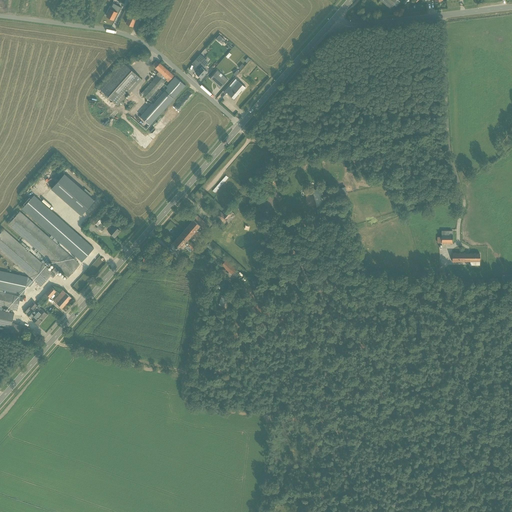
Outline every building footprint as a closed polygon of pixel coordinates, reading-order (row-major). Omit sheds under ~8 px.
[(391,9),(398,0),(397,0),(380,0),(381,0),(391,9)] [(113,21),(118,11),(111,7),(106,17),(113,21)] [(125,24),(134,28),(137,19),(129,16),(125,24)] [(212,39),(220,47),(224,42),(216,35),(212,39)] [(208,41),(201,49),(204,51),(211,44),(208,41)] [(206,53),(201,59),(205,63),(208,60),(213,64),(216,61),(206,53)] [(121,62),(97,87),(116,105),(140,80),(121,62)] [(170,81),(174,75),(160,62),(156,68),(170,81)] [(201,78),(207,71),(202,66),(195,73),(201,78)] [(221,88),(228,79),(218,70),(210,78),(221,88)] [(157,75),(140,93),(152,104),(140,117),(150,126),(187,86),(176,76),(168,85),(157,75)] [(234,99),(246,87),(238,80),(227,92),(234,99)] [(183,93),(172,105),(176,109),(187,97),(183,93)] [(140,120),(136,123),(143,130),(146,126),(140,120)] [(95,198),(65,173),(52,189),(82,214),(95,198)] [(329,197),(346,193),(345,187),(328,191),(329,197)] [(261,191),(252,200),(256,204),(265,195),(261,191)] [(33,194),(21,208),(82,261),(94,247),(33,194)] [(220,211),(216,216),(221,219),(220,220),(224,223),(231,215),(227,212),(224,215),(220,211)] [(19,213),(8,226),(67,277),(78,265),(19,213)] [(206,224),(206,223),(197,215),(180,235),(194,247),(195,246),(188,240),(193,234),(200,241),(203,237),(201,235),(209,227),(206,224)] [(105,227),(116,237),(122,230),(111,221),(105,227)] [(5,231),(0,235),(0,250),(28,275),(39,287),(49,276),(52,279),(54,276),(5,231)] [(438,232),(438,242),(454,242),(455,232),(438,232)] [(194,247),(180,235),(173,242),(176,244),(174,246),(176,248),(178,246),(182,250),(185,248),(190,252),(194,247)] [(453,261),(480,261),(480,252),(453,252),(453,261)] [(226,260),(222,265),(225,268),(224,269),(226,270),(232,275),(236,269),(226,260)] [(28,275),(0,269),(0,289),(24,294),(28,275)] [(217,276),(225,277),(226,270),(217,269),(217,276)] [(41,303),(54,289),(50,285),(37,298),(41,303)] [(62,308),(72,297),(63,290),(54,300),(62,308)] [(0,294),(0,308),(16,312),(19,299),(0,294)] [(221,296),(219,304),(224,306),(227,296),(221,294),(220,296),(221,296)] [(38,325),(48,315),(34,302),(24,313),(38,325)] [(0,312),(0,328),(8,331),(12,315),(0,312)]
